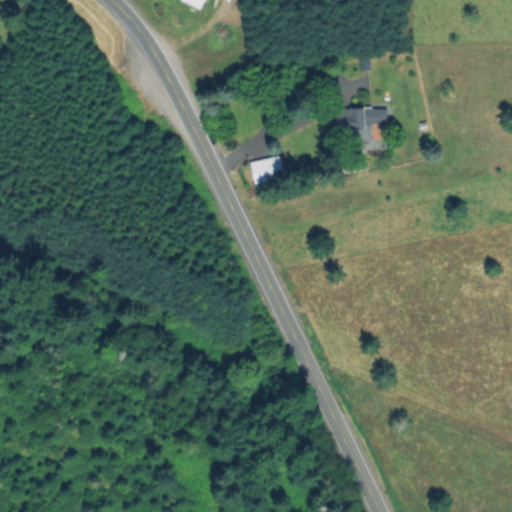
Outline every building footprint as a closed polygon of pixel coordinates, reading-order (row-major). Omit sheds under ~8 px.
[(175,0),(199,11),(204,0),(175,0)] [(370,68),(362,70),(360,61),(368,59),(370,68)] [(331,103),(385,104),(385,131),(330,130),(331,103)] [(246,156),(291,152),(292,169),(247,173),(246,156)] [(254,188),(284,182),(279,158),(249,164),(254,188)]
